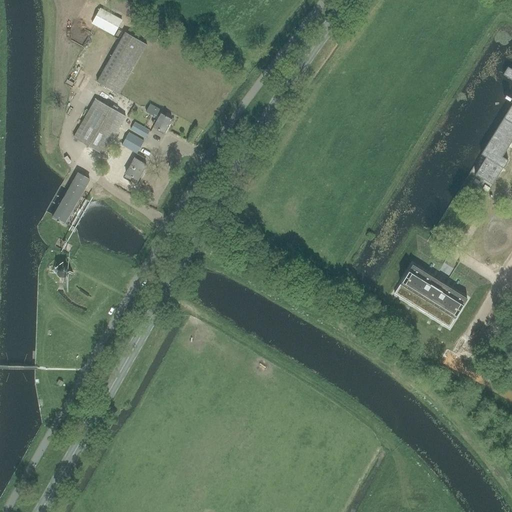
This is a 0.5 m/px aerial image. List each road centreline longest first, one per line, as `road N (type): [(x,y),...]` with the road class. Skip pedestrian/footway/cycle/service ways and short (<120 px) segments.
road 1 (track): [(196,240),(398,363),(473,438),(511,491)]
road 2 (primary): [(41,511),(196,240)]
road 3 (primary): [(196,240),(348,0)]
road 4 (track): [(394,446),(360,410),(165,294)]
road 5 (unknown): [(169,226),(83,166),(66,143),(105,49)]
